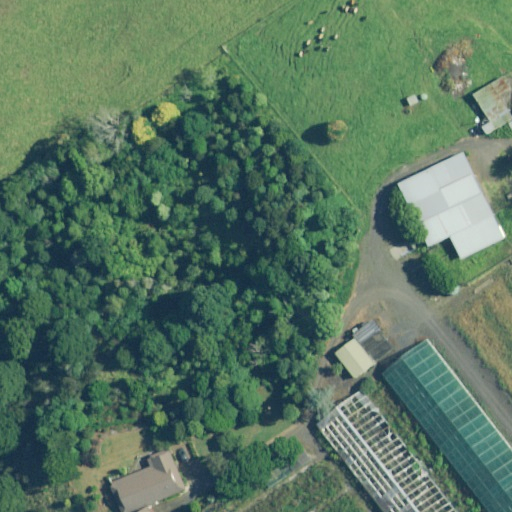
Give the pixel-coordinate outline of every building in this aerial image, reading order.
[(511,85),(504,72),(471,93),(488,122),(481,126),(486,134),(511,118),(511,114),(504,102),(511,97),(511,85)] [(465,151),(397,183),(426,246),(449,236),(459,259),(506,237),(465,151)] [(433,270),(418,282),(430,297),(445,286),(433,270)] [(511,297),(499,281),(455,315),(511,389),(511,297)] [(354,338),(334,353),(353,378),(392,349),(370,320),(351,334),(354,338)] [(511,511),(511,449),(424,338),(381,373),(492,511),(511,511)] [(456,511),(362,389),(316,425),(382,511),(456,511)] [(311,461),(298,439),(255,466),(268,488),(311,461)] [(140,470),(111,483),(123,511),(128,511),(185,487),(166,444),(134,457),(140,470)]
